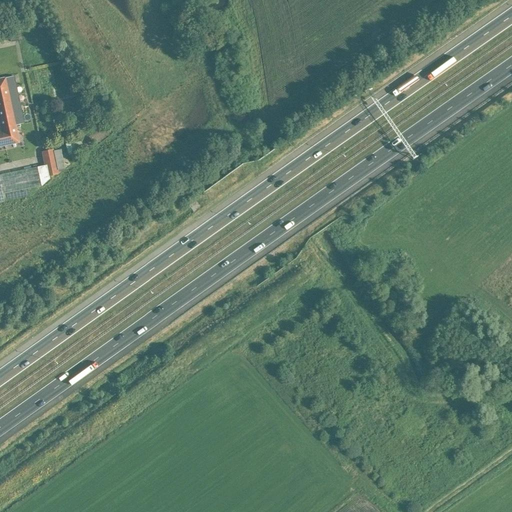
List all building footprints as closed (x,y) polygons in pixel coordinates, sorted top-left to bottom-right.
[(0,146),(19,143),(5,78),(0,78),(0,146)] [(69,142),(86,138),(84,128),(67,131),(69,142)] [(62,136),(56,138),(59,152),(66,150),(62,136)] [(53,149),(41,152),(46,176),(58,174),(53,149)] [(37,167),(0,174),(0,201),(3,201),(2,195),(41,186),(37,167)]
